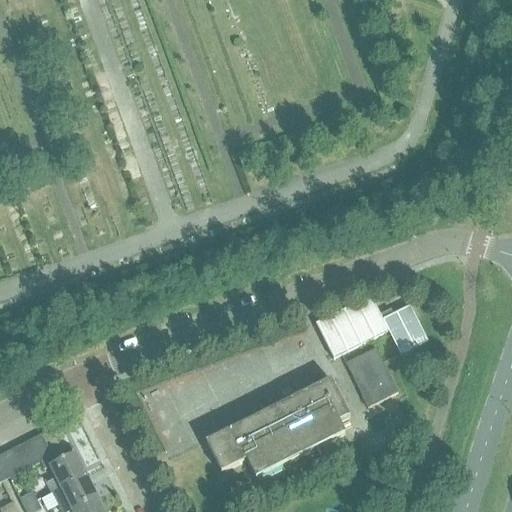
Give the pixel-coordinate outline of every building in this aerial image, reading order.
[(400,358),(428,344),(410,308),(383,322),(371,299),(316,326),(334,362),(389,334),(400,358)] [(346,366),(368,412),(399,396),(377,351),(346,366)] [(341,425),(351,419),(332,381),(273,410),(271,405),(262,410),(264,415),(206,444),(222,475),(248,462),(257,480),(346,436),(341,425)] [(42,436),(53,458),(63,453),(52,431),(42,436)] [(42,464),(53,458),(42,436),(30,441),(42,464)] [(31,469),(42,464),(30,441),(19,447),(31,469)] [(20,475),(31,469),(19,447),(9,452),(20,475)] [(0,461),(10,480),(20,475),(9,452),(0,456),(0,461)] [(49,496),(52,494),(87,477),(76,454),(66,459),(63,453),(53,458),(42,464),(46,471),(50,469),(55,479),(44,485),(49,496)] [(61,511),(73,511),(99,499),(87,477),(52,494),(61,511)] [(20,501),(24,509),(37,502),(33,494),(20,501)] [(73,511),(105,511),(99,499),(73,511)] [(37,502),(24,509),(25,511),(39,511),(42,511),(37,502)]
